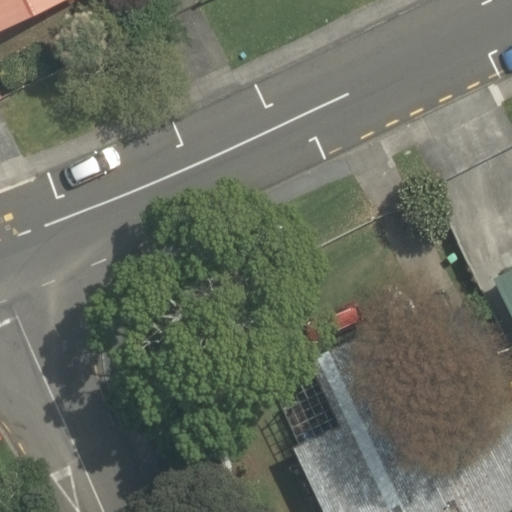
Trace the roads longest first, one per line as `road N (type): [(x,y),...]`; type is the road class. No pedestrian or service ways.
road 1 (unclassified): [(509,0),(0,236)]
road 2 (residential): [(120,511),(0,238)]
